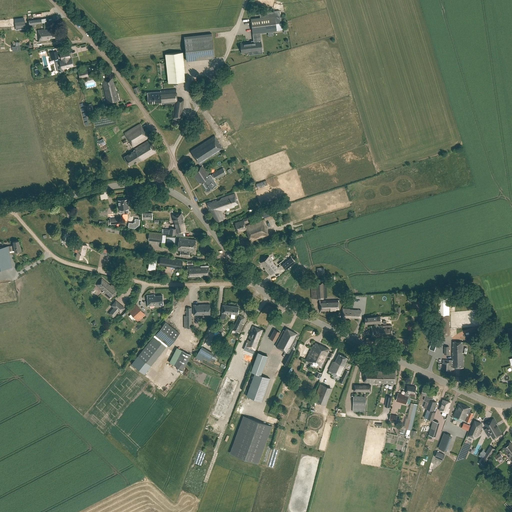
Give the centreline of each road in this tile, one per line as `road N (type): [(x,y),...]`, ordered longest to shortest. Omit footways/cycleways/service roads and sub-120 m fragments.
road 1 (tertiary): [(251,280),(298,314),(497,405)]
road 2 (residential): [(251,280),(158,285),(64,262),(13,208)]
road 3 (residential): [(172,156),(108,62),(49,0)]
road 4 (residential): [(172,156),(246,0)]
road 5 (tertiary): [(13,208),(151,185)]
